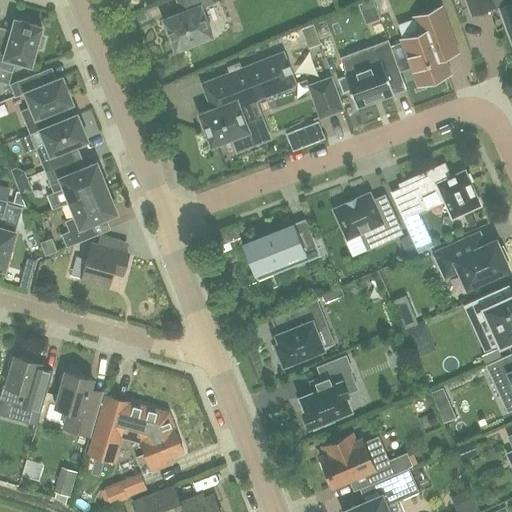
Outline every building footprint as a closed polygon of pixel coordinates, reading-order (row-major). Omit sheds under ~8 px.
[(149,12),(169,8),(167,0),(158,0),(147,2),(149,12)] [(212,34),(200,5),(197,0),(190,0),(192,2),(179,7),(181,11),(164,18),(162,18),(163,21),(163,20),(174,48),(174,49),(175,51),(177,50),(176,50),(211,36),(213,36),(212,34)] [(511,0),(465,0),(471,15),(494,7),(492,2),(496,0),(501,0),(505,7),(500,9),(511,42),(511,0)] [(448,73),(442,57),(456,52),(440,8),(415,17),(421,33),(403,40),(419,84),(448,73)] [(0,38),(0,67),(12,71),(15,61),(31,65),(42,27),(15,19),(8,41),(0,38)] [(389,82),(401,77),(390,46),(376,51),(380,60),(343,73),(356,107),(393,94),(389,82)] [(270,139),(261,116),(245,122),(237,100),(252,94),(255,100),(295,85),(283,53),(203,84),(212,109),(199,114),(211,145),(232,138),(237,151),(270,139)] [(30,134),(40,130),(40,129),(56,123),(56,122),(51,111),(72,103),(62,77),(41,85),(36,73),(9,84),(15,97),(25,93),(31,107),(20,111),(30,134)] [(333,83),(316,89),(326,116),(343,110),(333,83)] [(39,158),(44,170),(70,160),(66,148),(87,140),(77,114),(56,122),(56,123),(40,129),(40,130),(30,134),(19,138),(25,154),(36,149),(39,158)] [(69,202),(106,188),(96,162),(75,171),(70,160),(44,170),(53,192),(64,188),(69,202)] [(444,200),(452,218),(480,205),(464,171),(449,178),(444,166),(445,166),(444,165),(400,185),(412,210),(401,215),(399,211),(400,211),(399,210),(398,211),(408,231),(419,225),(414,214),(427,208),(422,197),(435,191),(440,202),(444,200)] [(10,170),(15,183),(27,178),(24,171),(16,167),(10,170)] [(27,178),(15,183),(20,196),(32,191),(27,178)] [(106,188),(69,202),(75,217),(65,221),(69,231),(61,234),(66,247),(93,236),(88,224),(116,213),(106,188)] [(369,194),(334,210),(347,238),(366,230),(374,246),(402,233),(395,217),(382,222),(369,194)] [(0,198),(0,268),(4,269),(22,207),(7,203),(7,201),(0,198)] [(320,203),(310,207),(319,229),(329,226),(320,203)] [(293,223),(241,244),(253,273),(269,267),(272,274),(294,265),(291,258),(304,253),(307,261),(320,255),(317,248),(320,247),(319,246),(317,247),(314,241),(302,245),(293,223)] [(483,245),(478,233),(433,253),(444,278),(458,272),(466,289),(509,269),(505,261),(508,259),(502,247),(499,248),(495,239),(483,245)] [(128,255),(124,254),(128,242),(100,234),(96,246),(91,244),(81,279),(108,287),(112,271),(123,274),(128,255)] [(40,242),(45,255),(57,251),(51,238),(40,242)] [(511,296),(495,304),(491,293),(464,305),(473,325),(487,318),(499,346),(511,340),(511,296)] [(322,349),(322,348),(315,330),(326,326),(316,299),(289,310),(296,327),(277,334),(276,335),(279,343),(275,344),(276,347),(273,349),(278,362),(282,361),(283,364),(322,349)] [(320,364),(325,375),(313,380),(316,389),(302,395),(308,408),(305,409),(310,424),(314,422),(316,426),(335,418),(333,414),(352,407),(347,393),(350,392),(349,390),(341,372),(352,368),(353,367),(347,353),(320,364)] [(15,356),(6,386),(2,385),(0,393),(0,399),(22,405),(21,406),(34,410),(39,391),(33,389),(40,365),(40,364),(15,356)] [(485,365),(496,390),(511,383),(511,370),(511,371),(504,356),(485,365)] [(66,371),(55,407),(69,411),(64,428),(90,436),(103,393),(89,389),(92,379),(81,375),(79,372),(72,370),(69,372),(66,371)] [(121,436),(139,442),(144,454),(136,458),(142,474),(165,465),(163,459),(182,451),(173,428),(172,429),(167,414),(131,403),(131,402),(106,395),(89,454),(113,462),(121,436)] [(374,482),(383,478),(393,474),(408,467),(411,466),(406,452),(387,460),(388,461),(373,468),(361,440),(354,443),(350,435),(323,447),(327,455),(320,458),(332,486),(369,470),(374,482)] [(77,471),(61,466),(54,490),(70,495),(77,471)] [(383,478),(389,491),(342,511),(401,511),(397,501),(418,492),(408,467),(393,474),(383,478)] [(147,489),(140,473),(119,481),(104,487),(110,505),(127,499),(127,497),(147,489)] [(202,493),(181,502),(174,485),(131,501),(135,511),(219,511),(213,494),(204,497),(202,493)]
